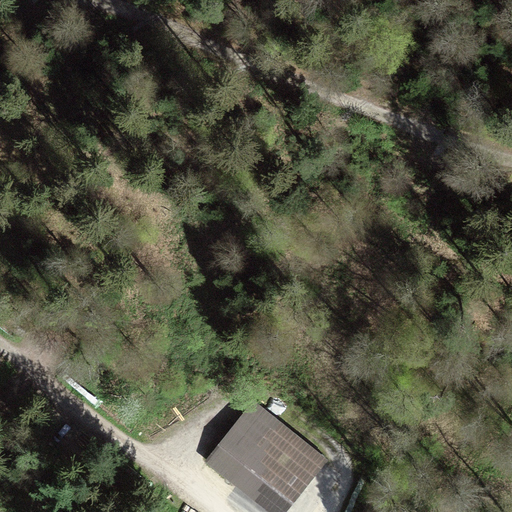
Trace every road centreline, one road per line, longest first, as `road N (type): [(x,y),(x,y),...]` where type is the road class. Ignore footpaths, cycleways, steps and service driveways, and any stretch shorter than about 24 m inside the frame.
road 1 (track): [(79,0),(182,29),(352,109),(511,156)]
road 2 (track): [(216,511),(109,414),(0,335)]
